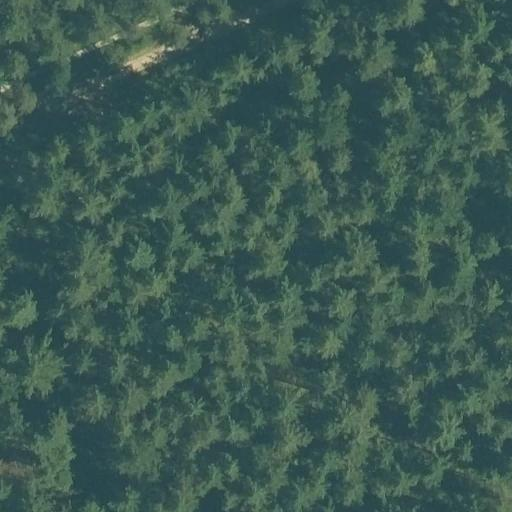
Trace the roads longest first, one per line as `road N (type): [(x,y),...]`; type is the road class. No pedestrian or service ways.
road 1 (track): [(0,121),(279,0)]
road 2 (track): [(0,167),(80,415)]
